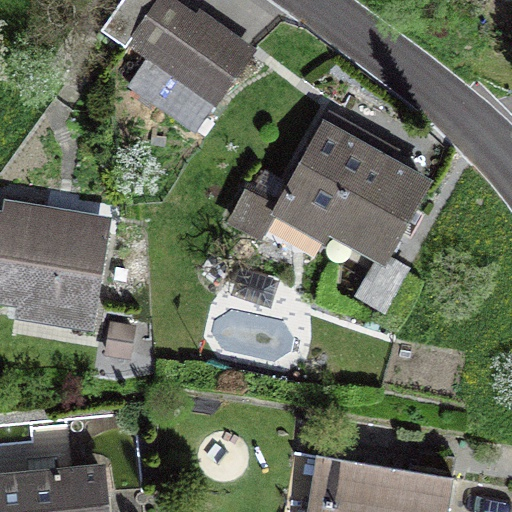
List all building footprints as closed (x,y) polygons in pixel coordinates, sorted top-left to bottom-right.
[(156,0),(122,0),(100,30),(125,47),(157,0),(156,0)] [(192,20),(189,23),(157,0),(125,47),(144,60),(126,87),(192,133),(245,57),(192,20)] [(382,261),(422,189),(319,130),(274,212),(323,239),(328,230),(382,261)] [(90,328),(104,235),(41,225),(43,210),(3,204),(1,215),(0,215),(0,293),(17,296),(14,317),(90,328)] [(303,511),(444,511),(453,460),(417,454),(413,474),(312,457),(303,511)] [(0,479),(0,511),(101,511),(97,470),(0,479)]
